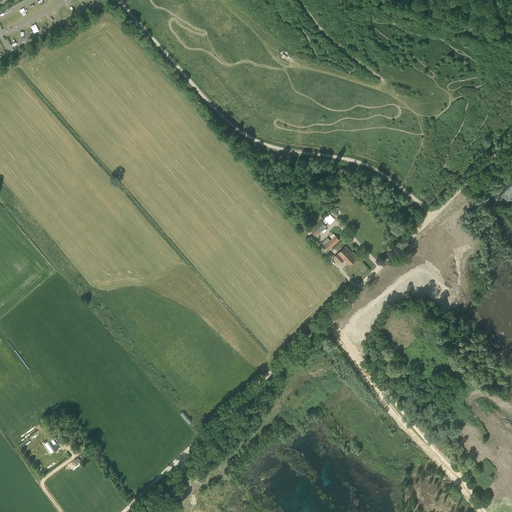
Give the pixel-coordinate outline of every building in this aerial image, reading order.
[(310,210),(306,214),(313,222),(317,218),(310,210)] [(330,224),(335,219),(329,213),(324,218),(330,224)] [(310,230),(316,236),(326,226),(321,220),(310,230)] [(335,235),(324,245),(329,250),(340,240),(335,235)] [(340,263),(344,260),(349,265),(356,259),(351,253),(345,246),(334,257),(340,263)] [(183,411),(180,414),(188,424),(192,422),(183,411)] [(61,437),(55,441),(52,436),(44,442),(51,452),(59,446),(58,445),(64,441),(61,437)] [(81,455),(84,459),(91,454),(88,450),(81,455)]
